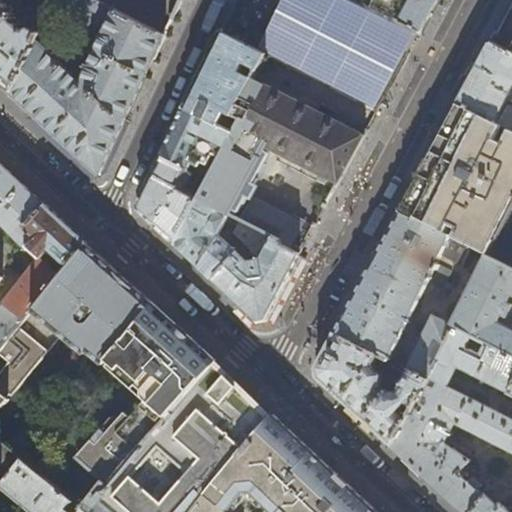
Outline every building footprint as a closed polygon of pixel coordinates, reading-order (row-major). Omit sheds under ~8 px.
[(54,11),(57,5),(48,0),(41,14),(34,18),(28,29),(27,29),(25,32),(18,26),(13,18),(0,24),(0,82),(12,94),(38,42),(54,11)] [(0,0),(0,24),(13,18),(15,17),(6,4),(5,4),(4,0),(0,0)] [(59,0),(57,5),(54,11),(103,36),(85,72),(82,86),(38,42),(12,94),(33,112),(53,132),(100,174),(125,121),(136,98),(165,37),(92,0),(59,0)] [(438,3),(439,0),(363,0),(362,4),(419,32),(421,33),(438,3)] [(511,7),(493,43),(511,52),(511,7)] [(204,66),(184,108),(221,126),(223,121),(218,118),(222,111),(231,116),(225,129),(235,134),(242,120),(235,116),(254,79),(241,72),(245,63),(259,70),(266,55),(260,52),(220,33),(204,66)] [(511,52),(493,43),(476,72),(460,103),(511,130),(511,52)] [(242,120),(235,134),(210,183),(201,200),(280,241),(279,245),(301,256),(304,250),(315,230),(253,197),(258,188),(247,183),(254,170),(258,163),(277,173),(280,168),(333,197),(366,136),(254,79),(235,116),(242,120)] [(423,170),(393,227),(443,252),(464,261),(489,214),(504,182),(511,166),(511,130),(460,103),(423,170)] [(225,129),(221,126),(184,108),(173,131),(161,157),(189,172),(194,160),(207,166),(202,178),(210,183),(235,134),(225,129)] [(189,172),(161,157),(148,185),(138,205),(138,210),(154,226),(175,246),(201,200),(210,183),(202,178),(189,172)] [(0,351),(61,277),(29,249),(38,239),(26,228),(46,207),(4,168),(0,164),(0,351)] [(280,241),(201,200),(175,246),(217,285),(235,305),(249,314),(257,321),(267,319),(283,289),(301,256),(279,245),(280,241)] [(58,218),(46,207),(26,228),(38,239),(29,249),(61,277),(84,249),(87,245),(58,218)] [(511,225),(489,214),(464,261),(511,283),(511,225)] [(443,252),(393,227),(371,268),(335,334),(380,356),(390,361),(443,252)] [(106,362),(152,305),(124,279),(91,248),(84,249),(61,277),(0,351),(0,483),(3,486),(24,461),(0,441),(0,405),(5,400),(3,398),(7,393),(9,395),(45,352),(43,349),(56,334),(76,350),(80,354),(82,350),(99,364),(103,360),(106,362)] [(511,283),(464,261),(435,318),(409,370),(411,371),(430,380),(455,328),(511,356),(511,283)] [(117,418),(94,444),(91,441),(75,459),(104,485),(109,489),(123,470),(216,366),(217,365),(188,338),(152,305),(106,362),(140,393),(117,418)] [(392,446),(421,474),(462,511),(511,511),(511,356),(455,328),(430,380),(392,446)] [(76,350),(56,334),(43,349),(45,352),(56,338),(74,352),(76,350)] [(380,356),(335,334),(324,354),(317,368),(319,378),(353,410),(392,446),(430,380),(411,371),(399,393),(396,392),(392,394),(388,390),(384,395),(381,393),(384,377),(376,365),(380,356)] [(192,511),(270,419),(251,401),(216,367),(216,366),(123,470),(109,489),(104,485),(83,511),(84,511),(192,511)] [(335,473),(272,416),(270,419),(192,511),(264,511),(268,508),(272,511),(376,511),(377,511),(335,473)] [(94,444),(117,418),(116,418),(113,419),(109,421),(91,441),(94,444)] [(73,503),(24,461),(3,486),(2,489),(29,511),(84,511),(83,511),(82,511),(68,511),(66,510),(73,503)]
